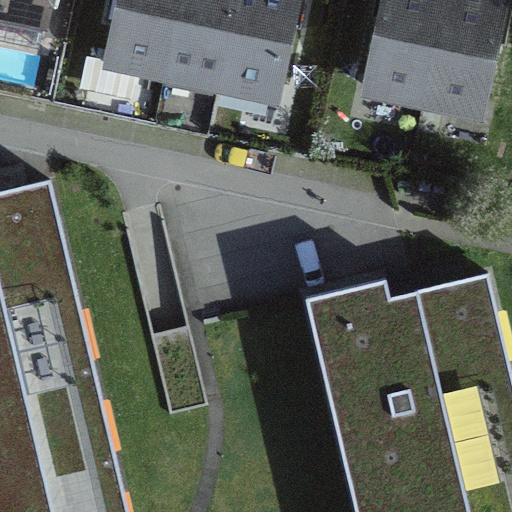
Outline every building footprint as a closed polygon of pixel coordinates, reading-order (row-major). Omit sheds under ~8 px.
[(0,0),(0,14),(39,23),(43,0),(0,0)] [(140,63),(138,72),(193,84),(195,75),(220,80),(219,89),(247,95),(249,86),(277,92),(285,52),(290,53),(296,26),(291,25),(296,0),(114,0),(111,15),(121,17),(113,58),(140,63)] [(378,44),(370,85),(480,108),(488,68),(493,69),(499,42),(494,41),(503,0),(501,0),(387,0),(384,17),(379,16),(373,43),(378,44)] [(0,511),(124,511),(45,176),(0,186),(0,511)] [(387,298),(383,280),(303,299),(352,511),(511,511),(511,387),(485,275),(404,294),(387,298)]
